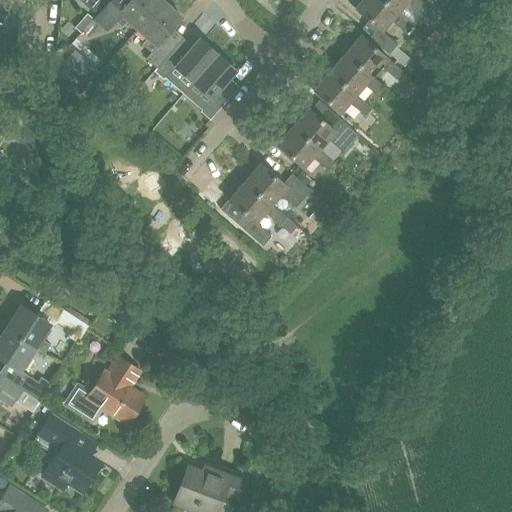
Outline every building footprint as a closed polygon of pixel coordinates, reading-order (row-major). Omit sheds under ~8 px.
[(86,0),(85,3),(95,11),(104,0),(86,0)] [(138,29),(163,0),(128,0),(127,2),(125,0),(110,0),(97,15),(94,18),(104,28),(108,24),(114,18),(123,26),(128,20),(138,29)] [(163,0),(138,29),(148,38),(143,44),(152,52),(146,58),(157,67),(173,50),(177,45),(166,36),(183,17),(163,0)] [(392,20),(406,31),(412,24),(399,12),(384,0),(351,0),(350,2),(379,27),(371,36),(390,52),(398,43),(383,30),(392,20)] [(408,2),(423,15),(430,7),(421,0),(384,0),(399,12),(408,2)] [(87,14),(74,26),(81,33),(94,18),(87,14)] [(0,51),(10,35),(0,29),(0,51)] [(398,78),(405,70),(362,34),(353,45),(348,41),(345,45),(343,44),(340,47),(346,52),(373,76),(383,65),(398,78)] [(173,50),(157,67),(155,70),(164,78),(175,66),(194,83),(219,53),(200,36),(182,57),(173,50)] [(324,66),(329,70),(358,94),(367,83),(382,97),(388,89),(373,76),(346,52),(337,63),(332,59),(329,63),(327,62),(324,66)] [(219,53),(194,83),(212,99),(201,111),(210,119),(229,98),(220,90),(238,69),(219,53)] [(358,94),(329,70),(321,81),(317,77),(313,81),(311,80),(308,84),(341,112),(350,101),(366,115),(373,107),(358,94)] [(126,108),(135,114),(145,103),(136,97),(126,108)] [(292,126),(321,149),(330,139),(345,151),(359,135),(340,118),(332,127),(309,107),(300,117),(296,114),(292,118),(290,116),(287,121),(292,126)] [(321,149),(292,126),(283,136),(279,132),(276,136),(274,135),(271,139),(305,168),(314,157),(329,170),(336,162),(321,149)] [(239,176),(244,180),(273,204),(282,194),(297,207),(311,190),(292,173),(284,182),(260,162),(252,172),(248,168),(244,173),(243,172),(239,176)] [(287,217),(273,204),(244,180),(236,190),(232,187),(228,191),(227,190),(223,194),(228,199),(220,208),(263,244),(271,235),(257,223),(266,212),(281,225),(287,217)] [(50,344),(44,339),(52,327),(49,325),(51,322),(22,303),(7,326),(36,345),(35,346),(45,353),(50,344)] [(89,324),(66,309),(58,321),(71,330),(68,334),(78,341),(89,324)] [(0,355),(21,369),(35,346),(36,345),(7,326),(0,336),(0,355)] [(127,422),(144,395),(130,386),(141,369),(118,354),(108,371),(104,369),(87,396),(127,422)] [(16,400),(33,411),(41,398),(24,388),(18,383),(0,371),(0,397),(12,406),(16,400)] [(25,372),(18,383),(41,398),(52,382),(42,375),(38,380),(25,372)] [(83,488),(100,462),(72,444),(80,431),(52,413),(39,432),(61,447),(44,474),(63,487),(68,479),(83,488)] [(238,497),(245,479),(215,468),(213,473),(189,464),(177,497),(194,503),(192,508),(202,511),(215,511),(223,492),(238,497)] [(29,511),(37,501),(10,484),(0,499),(0,506),(8,511),(29,511)]
